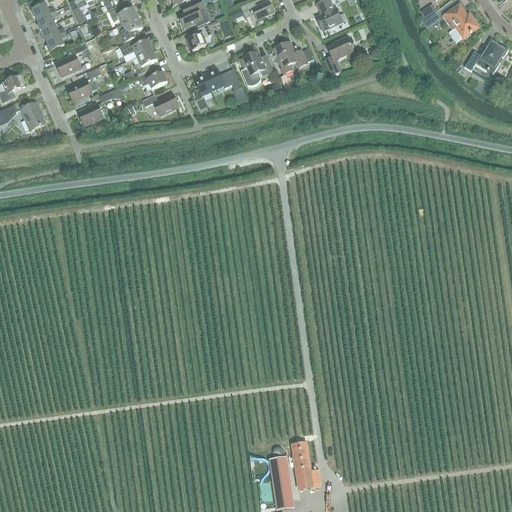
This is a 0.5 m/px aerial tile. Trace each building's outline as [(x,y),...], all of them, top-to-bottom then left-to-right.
[(322,17),(316,19),(323,34),(343,25),(336,10),(335,11),(330,0),(317,6),(322,17)] [(200,1),(186,7),(182,9),(184,15),(178,17),(184,31),(196,25),(198,29),(210,23),(204,11),(205,11),(200,1)] [(233,2),(226,6),(229,11),(235,7),(233,2)] [(246,21),(254,17),(257,23),(275,14),(269,2),(257,8),(255,3),(241,9),(246,21)] [(37,22),(56,13),(54,9),(49,11),(46,5),(31,12),(34,19),(36,19),(37,22)] [(443,18),(453,31),(455,29),(463,40),(464,40),(466,40),(470,37),(470,35),(479,29),(469,15),(466,17),(464,14),(465,13),(460,6),(443,18)] [(120,21),(123,27),(139,20),(134,10),(125,14),(123,8),(110,14),(114,24),(120,21)] [(79,24),(85,21),(80,10),(74,13),(79,24)] [(427,10),(421,14),(425,20),(431,15),(427,10)] [(58,18),(56,13),(37,22),(39,25),(37,26),(40,33),(56,26),(53,20),(58,18)] [(436,14),(423,25),(427,30),(440,19),(436,14)] [(139,20),(123,27),(117,30),(124,45),(137,39),(134,34),(143,30),(139,20)] [(227,21),(220,24),(224,32),(230,29),(227,21)] [(47,43),(66,34),(64,30),(58,32),(56,26),(40,33),(43,40),(45,39),(47,43)] [(194,40),(188,42),(193,53),(207,47),(204,40),(213,36),(208,27),(191,34),(194,40)] [(68,38),(66,34),(47,43),(48,46),(46,47),(49,54),(65,47),(62,41),(68,38)] [(464,69),(471,73),(476,65),(493,76),(500,65),(499,64),(502,59),(504,59),(509,51),(502,47),(502,48),(497,45),(497,44),(491,40),(486,48),(487,49),(484,54),(483,54),(481,57),(474,53),(464,69)] [(135,53),(137,59),(153,52),(149,42),(140,46),(137,41),(125,46),(129,56),(135,53)] [(333,78),(342,74),(337,63),(355,54),(348,41),(328,50),(332,59),(325,62),(333,78)] [(89,51),(86,44),(74,50),(77,56),(89,51)] [(291,67),(297,64),(299,70),(308,66),(301,52),(295,55),(290,44),(275,51),(283,70),(281,70),(284,76),(293,72),(291,67)] [(158,62),(153,52),(137,59),(140,65),(134,68),(139,77),(151,71),(149,66),(158,62)] [(261,82),(262,82),(258,74),(262,73),(264,78),(274,74),(267,60),(262,62),(258,54),(240,62),(244,72),(241,73),(248,88),(250,88),(252,88),(254,88),(256,87),(258,86),(259,85),(260,83),(261,82)] [(81,70),(75,57),(56,65),(62,79),(81,70)] [(459,62),(453,69),(456,72),(462,65),(459,62)] [(99,70),(88,75),(90,81),(102,76),(99,70)] [(208,75),(209,76),(196,82),(203,97),(224,88),(225,90),(233,87),(227,74),(220,77),(217,71),(208,75)] [(144,88),(149,86),(152,92),(168,84),(163,74),(154,78),(152,73),(139,79),(144,88)] [(6,93),(0,95),(0,97),(3,105),(16,99),(14,94),(25,88),(20,77),(2,85),(6,93)] [(86,82),(68,91),(74,104),(92,96),(86,82)] [(280,84),(270,88),(273,95),(283,91),(280,84)] [(242,88),(234,92),(241,106),(248,102),(242,88)] [(119,90),(99,99),(101,105),(113,100),(123,100),(119,90)] [(180,109),(173,96),(158,103),(155,97),(143,103),(146,109),(154,105),(161,118),(180,109)] [(37,105),(21,112),(31,133),(46,126),(40,114),(41,114),(37,105)] [(97,106),(79,115),(85,128),(103,120),(97,106)] [(15,107),(3,112),(0,113),(0,124),(1,124),(0,121),(0,120),(6,118),(6,119),(18,114),(15,107)] [(307,445),(292,447),(299,492),(322,489),(320,472),(311,473),(307,445)] [(286,460),(270,462),(278,511),(294,509),(293,502),(286,460)]
